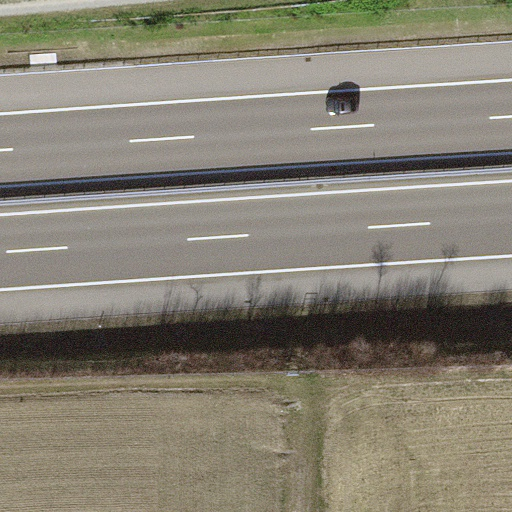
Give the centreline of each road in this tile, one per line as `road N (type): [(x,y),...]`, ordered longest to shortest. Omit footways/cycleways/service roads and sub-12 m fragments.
road 1 (motorway): [(511,119),(0,152)]
road 2 (motorway): [(0,255),(511,222)]
road 3 (track): [(295,386),(294,511)]
